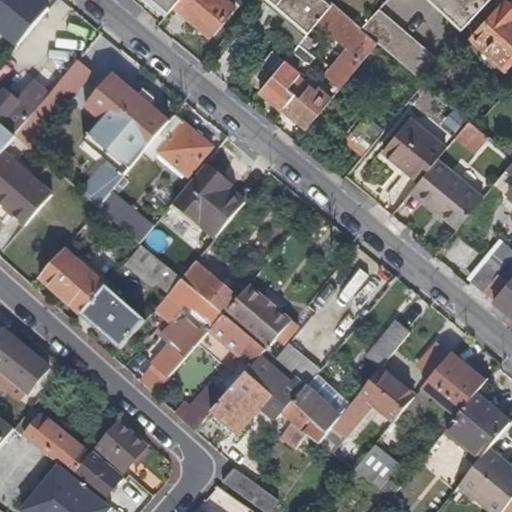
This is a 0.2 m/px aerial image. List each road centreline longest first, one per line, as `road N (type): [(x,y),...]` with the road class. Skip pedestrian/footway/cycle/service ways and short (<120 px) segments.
road 1 (residential): [(511,348),(93,0)]
road 2 (residential): [(0,286),(198,465),(163,511)]
